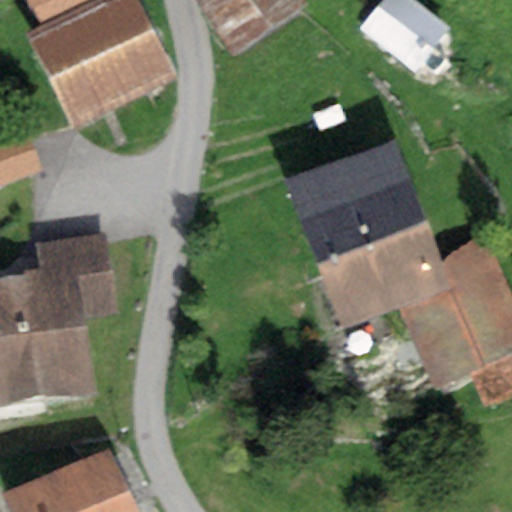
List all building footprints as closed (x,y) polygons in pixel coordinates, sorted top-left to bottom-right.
[(9,0),(0,0),(0,12),(12,4),(9,0)] [(130,0),(124,0),(31,46),(75,133),(173,85),(130,0)] [(37,0),(47,26),(115,0),(37,0)] [(202,0),(228,38),(285,0),(202,0)] [(389,155),(300,190),(349,314),(403,293),(437,377),(511,347),(511,307),(492,256),(437,278),(389,155)] [(43,279),(0,284),(0,400),(87,389),(78,318),(108,314),(98,241),(39,249),(43,279)] [(130,511),(106,457),(12,500),(17,511),(130,511)]
